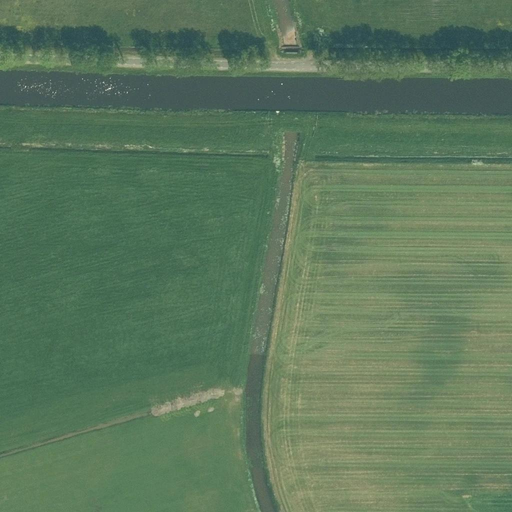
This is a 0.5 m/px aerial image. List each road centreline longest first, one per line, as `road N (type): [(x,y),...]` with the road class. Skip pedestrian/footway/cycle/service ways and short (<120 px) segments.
road 1 (unclassified): [(511,67),(0,55)]
road 2 (track): [(511,126),(0,122)]
